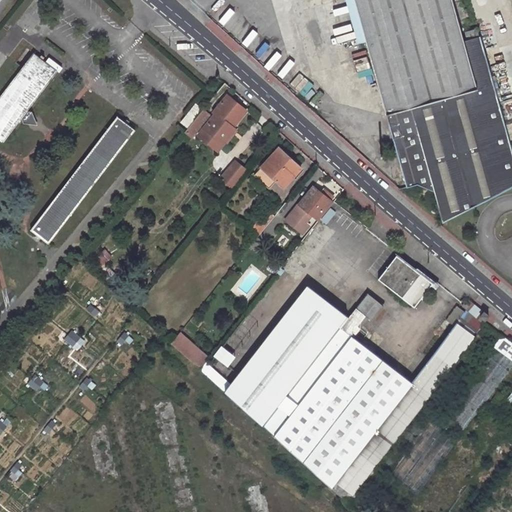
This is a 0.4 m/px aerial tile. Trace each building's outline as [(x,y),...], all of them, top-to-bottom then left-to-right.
[(511,146),(497,92),(480,35),(464,39),(452,0),(354,0),(407,187),(417,185),(435,192),(443,221),(511,187),(511,146)] [(169,46),(163,41),(159,46),(165,51),(169,46)] [(28,54),(0,92),(0,142),(51,72),(28,54)] [(228,97),(213,113),(215,115),(202,128),(203,129),(219,144),(220,145),(233,130),(231,128),(245,113),(228,97)] [(202,111),(195,105),(189,113),(195,119),(202,111)] [(187,128),(184,133),(190,137),(208,116),(202,111),(195,119),(187,128)] [(187,128),(195,119),(189,113),(181,122),(187,128)] [(46,247),(131,131),(112,117),(28,234),(46,247)] [(197,136),(213,150),(219,144),(203,129),(197,136)] [(261,167),(275,179),(283,187),(301,167),(278,147),(261,167)] [(246,169),(236,160),(222,177),(232,185),(246,169)] [(254,175),(268,187),(275,179),(261,167),(254,175)] [(319,220),(333,202),(317,188),(293,220),(307,231),(312,224),(309,221),(314,216),(319,220)] [(330,208),(323,219),(327,222),(335,211),(330,208)] [(257,236),(274,215),(267,210),(250,230),(257,236)] [(433,283),(396,255),(378,279),(415,307),(433,283)] [(301,296),(341,327),(348,317),(309,286),(301,296)] [(367,293),(354,309),(364,316),(355,327),(357,328),(378,301),(367,293)] [(264,426),(341,327),(301,296),(232,385),(226,393),(231,397),(264,426)] [(453,367),(490,316),(489,315),(483,322),(478,318),(484,311),(471,299),(465,307),(471,313),(465,320),(464,319),(437,354),(453,366),(453,367)] [(349,502),(430,396),(413,383),(352,336),(357,328),(355,327),(364,316),(354,309),(348,317),(341,327),(264,426),(349,502)] [(483,322),(489,315),(484,311),(478,318),(483,322)] [(72,329),(64,339),(78,351),(86,341),(72,329)] [(200,366),(209,355),(181,332),(171,343),(200,366)] [(420,492),(511,366),(511,346),(501,338),(443,417),(440,422),(432,416),(423,409),(383,464),(420,492)] [(222,345),(216,357),(232,366),(238,354),(222,345)] [(437,354),(413,383),(430,396),(453,366),(437,354)] [(200,370),(226,393),(232,385),(206,363),(200,370)] [(443,417),(436,412),(432,416),(440,422),(443,417)]
